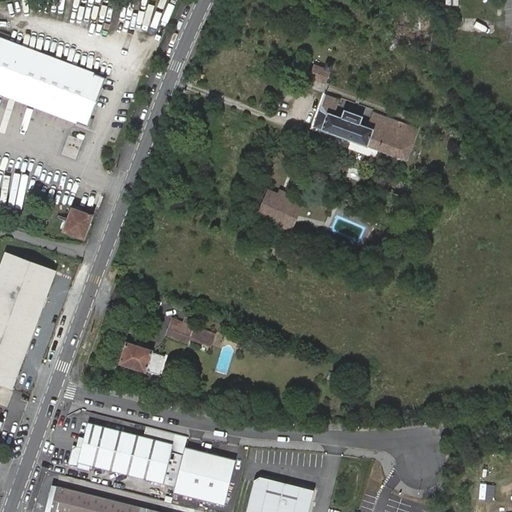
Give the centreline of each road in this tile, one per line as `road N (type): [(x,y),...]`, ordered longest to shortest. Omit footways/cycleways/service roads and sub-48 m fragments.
road 1 (tertiary): [(205,0),(56,386)]
road 2 (unclassified): [(56,386),(180,419),(395,442),(421,456)]
road 3 (tertiary): [(56,386),(10,511)]
